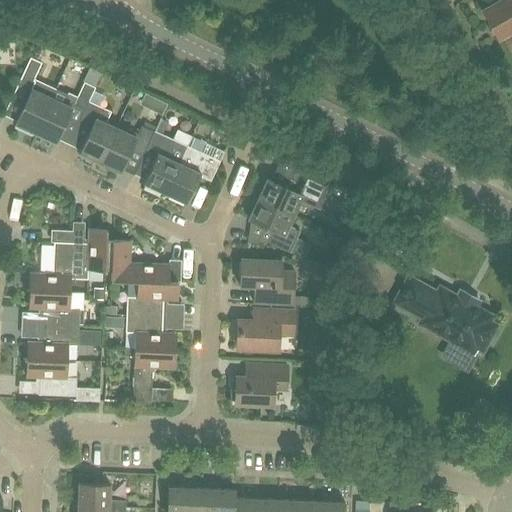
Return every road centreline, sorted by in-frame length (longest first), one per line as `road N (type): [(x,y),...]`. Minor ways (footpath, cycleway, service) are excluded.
road 1 (tertiary): [(471,192),(76,0)]
road 2 (residential): [(504,498),(298,441),(204,435)]
road 3 (residential): [(471,192),(501,130),(431,0)]
road 4 (residential): [(210,242),(61,173),(20,175)]
road 5 (residential): [(204,435),(210,242)]
road 6 (residential): [(204,435),(74,432),(27,453)]
